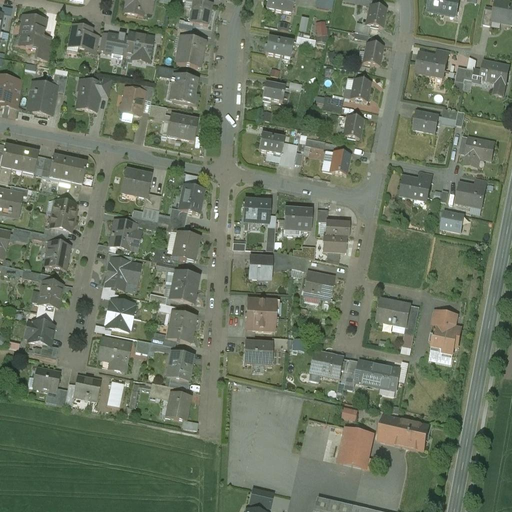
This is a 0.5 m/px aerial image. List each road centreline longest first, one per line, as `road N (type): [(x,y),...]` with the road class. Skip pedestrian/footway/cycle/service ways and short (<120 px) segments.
road 1 (secondary): [(511,204),(453,511)]
road 2 (residential): [(225,174),(210,415)]
road 3 (residential): [(405,0),(405,40),(372,202)]
road 4 (residential): [(245,0),(233,49),(225,174)]
road 5 (residential): [(81,284),(63,361),(80,365),(95,295)]
road 6 (residential): [(360,280),(350,284),(337,346),(357,350),(370,287)]
road 7 (residential): [(225,174),(372,202)]
road 8 (residential): [(111,150),(81,284)]
